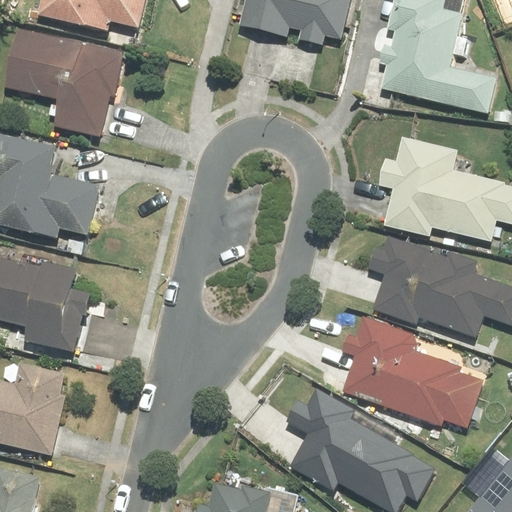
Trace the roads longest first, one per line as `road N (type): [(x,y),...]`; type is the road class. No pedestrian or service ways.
road 1 (residential): [(154,427),(212,169),(225,148),(244,135),(284,134),(309,157),(316,194),(268,314)]
road 2 (residential): [(268,314),(154,427)]
